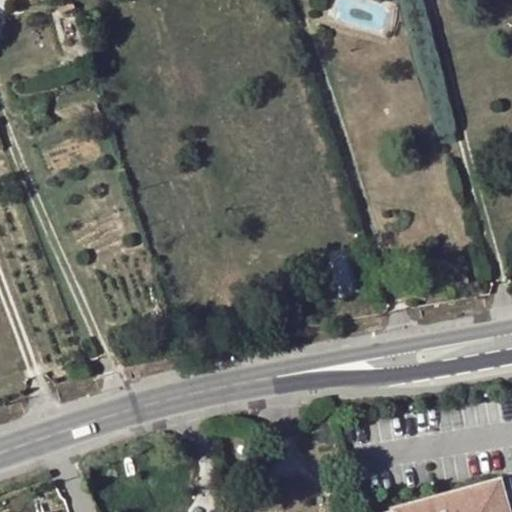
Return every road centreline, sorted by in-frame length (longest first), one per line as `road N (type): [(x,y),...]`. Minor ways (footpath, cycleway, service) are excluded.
road 1 (secondary): [(0,452),(230,384),(511,343)]
road 2 (unknown): [(511,255),(467,142),(427,0)]
road 3 (unknown): [(511,410),(347,448)]
road 4 (unknown): [(53,433),(0,292)]
